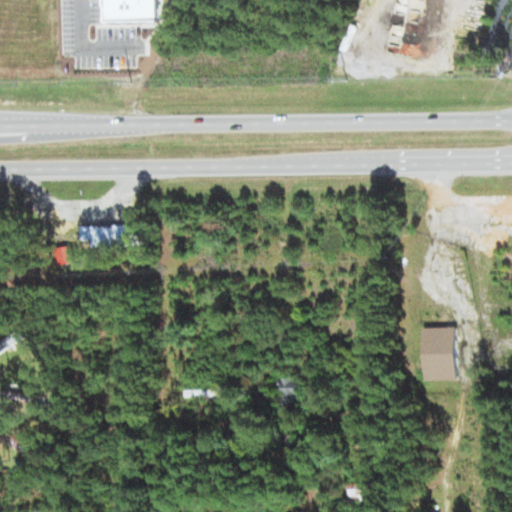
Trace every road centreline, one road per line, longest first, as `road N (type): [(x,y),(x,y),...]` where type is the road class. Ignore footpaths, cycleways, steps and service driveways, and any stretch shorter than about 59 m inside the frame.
road 1 (trunk): [(511,119),(0,125)]
road 2 (trunk): [(0,168),(511,162)]
